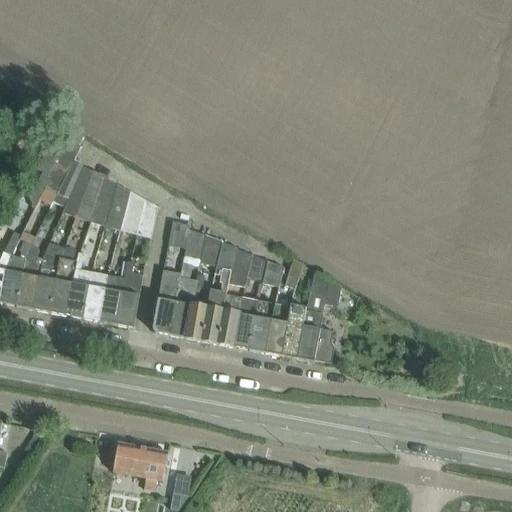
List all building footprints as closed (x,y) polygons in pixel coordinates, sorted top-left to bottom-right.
[(41,174),(28,199),(32,208),(31,210),(34,211),(38,204),(44,192),(50,179),(54,172),(56,168),(74,140),(76,136),(65,131),(64,134),(46,162),(43,161),(37,171),(41,174)] [(50,179),(44,192),(57,199),(74,164),(81,150),(79,149),(81,144),(84,140),(76,136),(74,140),(56,168),(54,172),(50,179)] [(57,199),(53,204),(65,210),(84,169),(74,164),(57,199)] [(65,210),(62,216),(77,221),(93,174),(84,169),(65,210)] [(77,221),(74,231),(78,232),(81,223),(91,226),(105,180),(93,174),(77,221)] [(105,180),(91,226),(105,230),(116,187),(105,180)] [(116,187),(105,230),(121,234),(130,196),(116,187)] [(130,196),(121,234),(135,239),(144,204),(130,196)] [(144,204),(135,239),(150,242),(157,211),(144,204)] [(188,239),(189,233),(190,228),(173,223),(168,247),(184,250),(186,238),(188,239)] [(189,283),(192,271),(192,269),(199,270),(199,268),(199,266),(205,238),(189,233),(188,239),(186,238),(184,250),(181,268),(180,278),(179,280),(189,283)] [(0,305),(9,259),(21,238),(14,235),(4,255),(3,255),(0,262),(0,305)] [(216,270),(222,247),(222,244),(205,238),(199,266),(216,270)] [(16,310),(25,264),(25,263),(33,247),(23,244),(20,250),(23,251),(18,261),(9,259),(0,305),(16,309),(16,310)] [(33,313),(42,267),(42,262),(37,261),(39,254),(36,248),(33,247),(25,263),(25,264),(16,310),(33,313)] [(217,347),(227,298),(226,297),(228,289),(237,254),(237,251),(222,247),(216,270),(215,277),(221,278),(219,285),(222,286),(220,296),(211,294),(208,312),(201,344),(217,347)] [(245,281),(252,259),(237,254),(228,289),(243,292),(245,281)] [(56,284),(60,270),(63,262),(44,258),(42,262),(42,267),(33,313),(50,316),(56,284)] [(89,290),(92,276),(80,274),(82,265),(84,266),(86,259),(78,258),(77,264),(75,273),(67,318),(83,321),(89,290)] [(263,285),(268,265),(252,259),(245,281),(260,284),(263,285)] [(67,318),(75,273),(77,264),(63,262),(60,270),(56,284),(50,316),(66,319),(66,318),(67,318)] [(283,271),(268,265),(263,285),(262,286),(278,290),(283,271)] [(295,285),(302,269),(295,265),(288,276),(283,289),(293,293),(295,285)] [(134,329),(137,309),(143,279),(132,277),(134,267),(128,266),(125,282),(116,328),(134,332),(135,329),(134,329)] [(175,306),(178,288),(179,280),(180,278),(164,275),(162,285),(152,331),(153,332),(153,333),(154,335),(155,335),(156,336),(169,338),(175,306)] [(106,293),(109,280),(92,276),(89,290),(83,321),(99,324),(99,325),(100,325),(106,293)] [(315,276),(310,295),(324,300),(323,308),(324,308),(337,310),(340,290),(315,276)] [(201,344),(208,312),(211,294),(201,292),(204,278),(198,277),(196,284),(185,341),(201,344)] [(116,328),(125,282),(109,280),(106,293),(100,325),(116,328)] [(196,284),(189,283),(179,280),(178,288),(175,306),(169,338),(185,341),(196,284)] [(306,313),(297,362),(314,365),(314,363),(331,366),(334,351),(331,346),(333,334),(320,332),(323,316),(324,308),(323,308),(324,300),(310,295),(306,313)] [(233,350),(239,318),(242,301),(227,298),(217,347),(233,350)] [(249,353),(255,321),(258,304),(242,301),(239,318),(233,350),(249,353)] [(265,356),(271,324),(274,307),(258,304),(255,321),(249,353),(265,356)] [(297,362),(306,313),(304,313),(305,309),(290,306),(289,310),(287,327),(281,359),(297,362)] [(281,359),(287,327),(289,310),(274,307),(271,324),(265,356),(281,359)] [(162,484),(168,455),(118,446),(113,475),(146,481),(144,492),(154,494),(156,483),(162,484)]
